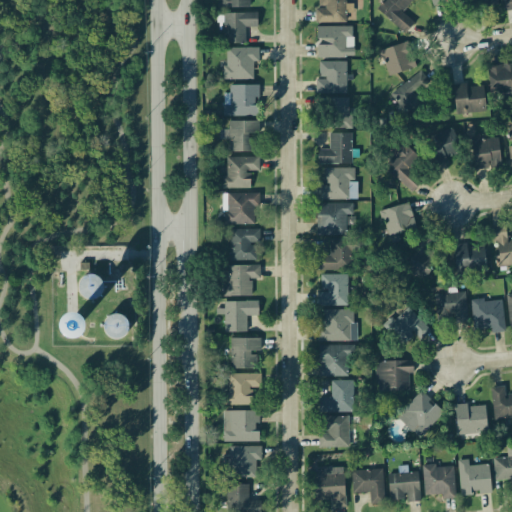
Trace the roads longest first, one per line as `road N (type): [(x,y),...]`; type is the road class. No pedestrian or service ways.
road 1 (secondary): [(188,511),(185,0)]
road 2 (secondary): [(154,0),(155,511)]
road 3 (residential): [(290,511),(289,0)]
